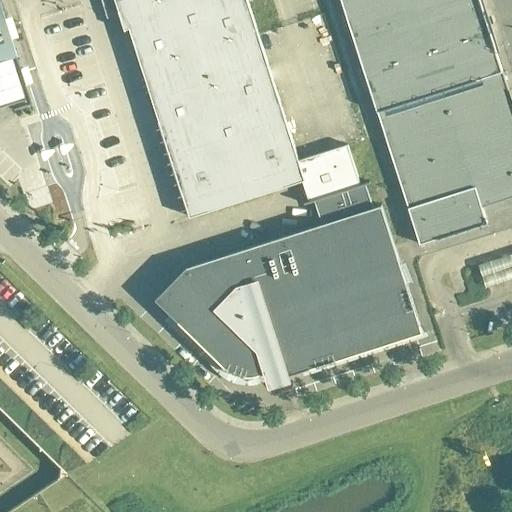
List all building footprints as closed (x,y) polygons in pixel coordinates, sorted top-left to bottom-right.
[(304,202),(304,203),(370,181),(361,184),(348,144),(299,160),(247,0),(115,0),(119,10),(125,30),(126,30),(126,29),(130,28),(190,216),(303,180),(309,201),(305,202),(305,201),(304,202)] [(341,0),(377,111),(503,70),(480,0),(341,0)] [(0,107),(11,104),(13,108),(13,109),(31,104),(31,103),(25,83),(28,82),(26,77),(23,68),(20,69),(15,54),(10,38),(13,37),(7,19),(4,20),(3,16),(0,6),(0,107)] [(511,197),(511,98),(503,70),(377,111),(420,244),(488,222),(483,207),(511,197)] [(422,332),(387,221),(382,204),(374,207),(366,183),(370,182),(370,181),(304,203),(305,204),(315,200),(322,223),(186,267),(156,299),(220,361),(236,373),(254,376),(285,366),(288,375),(422,332)] [(510,262),(511,261),(511,231),(501,235),(510,262)]
